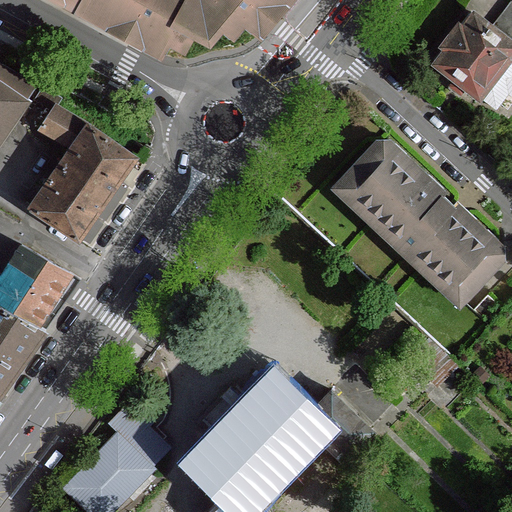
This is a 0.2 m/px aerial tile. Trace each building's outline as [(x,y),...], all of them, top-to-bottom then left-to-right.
[(69,0),(128,32),(162,51),(170,36),(186,45),(197,24),(210,31),(221,19),(235,31),(247,18),(256,26),(277,0),(69,0)] [(468,87),(493,107),(497,110),(501,106),(508,111),(511,105),(511,4),(503,16),(493,30),(476,16),(464,31),(460,27),(444,47),(449,51),(437,64),(458,80),(468,87)] [(36,85),(0,65),(0,137),(27,98),(36,85)] [(458,80),(452,86),(462,94),(468,87),(458,80)] [(40,128),(70,146),(86,123),(56,106),(61,98),(42,86),(35,99),(52,109),(40,128)] [(78,240),(135,157),(86,123),(70,146),(73,148),(65,161),(32,208),(78,240)] [(339,189),(359,168),(333,144),(281,199),(430,339),(452,359),(499,308),(488,296),(472,312),(466,306),(459,299),(339,189)] [(339,189),(459,299),(500,257),(499,248),(388,145),(381,144),(359,168),(339,189)] [(0,303),(37,325),(69,273),(21,245),(0,278),(0,303)] [(0,394),(46,329),(37,325),(0,303),(0,394)] [(455,362),(452,359),(430,339),(411,359),(424,371),(435,383),(455,362)] [(222,434),(218,431),(215,435),(193,456),(214,478),(223,485),(214,493),(222,502),(213,511),(271,511),(265,506),(324,447),(342,463),(351,454),(373,432),(370,429),(332,392),(318,406),(308,398),(302,404),(294,396),(273,375),(251,398),(249,400),(252,403),(222,434)] [(145,466),(138,459),(118,438),(71,486),(96,511),(104,511),(148,469),(145,466)] [(138,459),(145,466),(153,459),(145,452),(138,459)]
